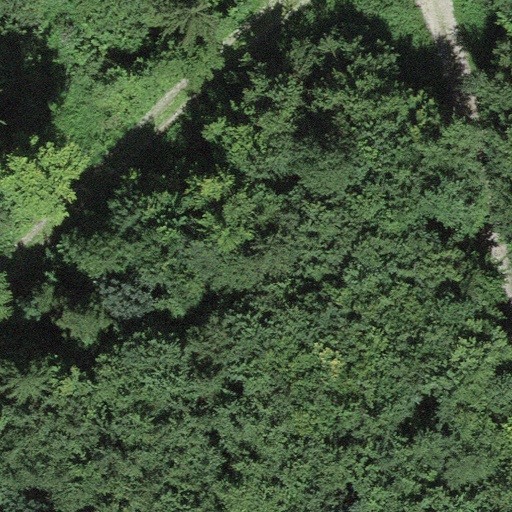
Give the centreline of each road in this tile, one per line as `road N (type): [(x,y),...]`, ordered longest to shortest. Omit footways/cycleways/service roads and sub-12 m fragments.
road 1 (track): [(318,0),(0,292)]
road 2 (track): [(511,292),(437,0)]
